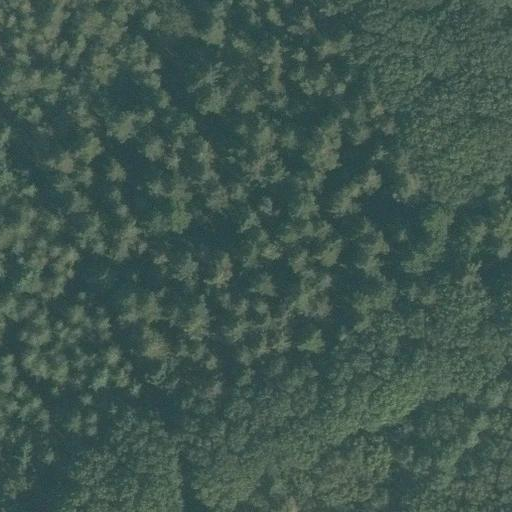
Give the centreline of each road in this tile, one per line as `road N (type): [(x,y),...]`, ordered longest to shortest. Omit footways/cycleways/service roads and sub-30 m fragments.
road 1 (track): [(151,511),(511,337)]
road 2 (track): [(511,300),(353,0)]
